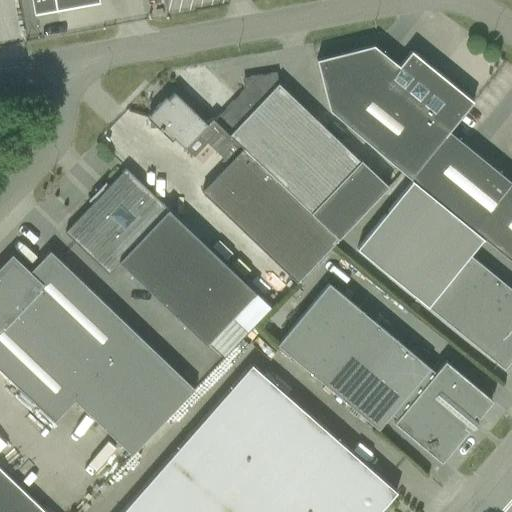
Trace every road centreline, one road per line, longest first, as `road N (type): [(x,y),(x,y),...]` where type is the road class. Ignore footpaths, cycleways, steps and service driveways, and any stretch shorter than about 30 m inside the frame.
road 1 (unclassified): [(395,0),(65,65)]
road 2 (unknown): [(5,202),(186,349)]
road 3 (unclassified): [(0,208),(54,153),(69,95),(65,65)]
